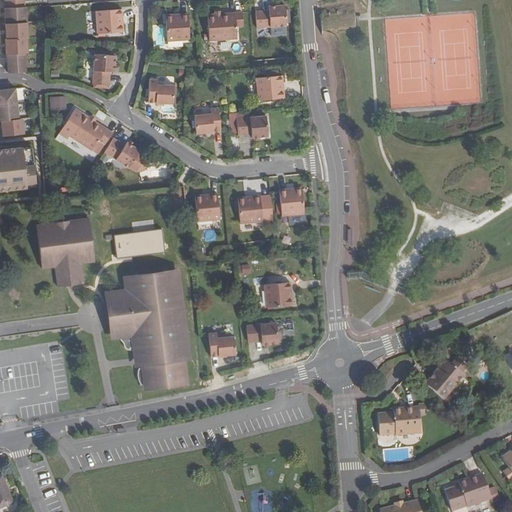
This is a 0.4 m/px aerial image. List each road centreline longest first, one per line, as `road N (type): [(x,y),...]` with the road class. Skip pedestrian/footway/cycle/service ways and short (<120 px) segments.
road 1 (tertiary): [(339,362),(15,436)]
road 2 (residential): [(115,113),(213,172),(322,164)]
road 3 (residential): [(322,164),(339,362)]
road 4 (tertiary): [(511,298),(339,362)]
road 5 (residential): [(511,423),(420,474),(350,482)]
road 6 (residential): [(307,0),(322,164)]
road 7 (residential): [(2,76),(83,92),(115,113)]
road 8 (residential): [(350,482),(339,362)]
